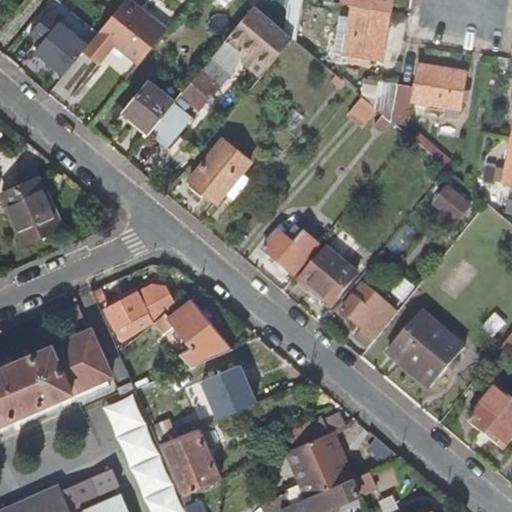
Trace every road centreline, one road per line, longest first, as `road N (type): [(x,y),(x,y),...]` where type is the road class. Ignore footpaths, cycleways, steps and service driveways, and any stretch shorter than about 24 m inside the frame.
road 1 (residential): [(500,511),(169,228)]
road 2 (residential): [(169,228),(0,85)]
road 3 (residential): [(0,302),(169,228)]
